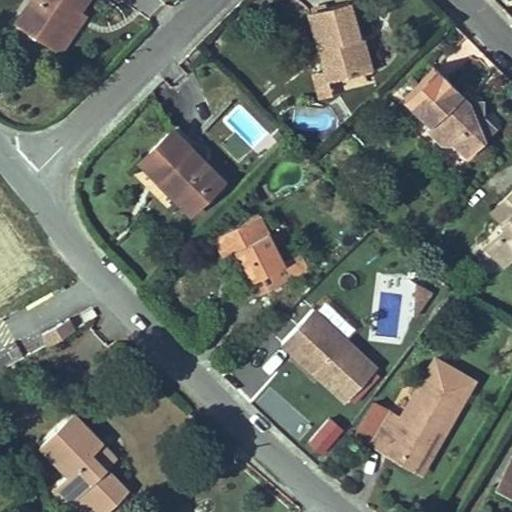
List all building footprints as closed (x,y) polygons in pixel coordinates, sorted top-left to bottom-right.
[(27,0),(12,24),(50,48),(70,17),(67,15),(72,7),(75,9),(80,0),(27,0)] [(348,1),(306,13),(322,66),(311,69),(318,95),(365,81),(362,69),(352,37),(358,35),(348,1)] [(70,17),(50,48),(57,52),(82,13),(75,9),(72,7),(67,15),(70,17)] [(352,37),(362,69),(373,66),(364,34),(358,35),(352,37)] [(434,68),(400,101),(426,127),(422,131),(438,148),(451,148),(465,162),(485,142),(469,101),(462,97),(445,80),(434,68)] [(283,98),(273,86),(256,101),(265,112),(283,98)] [(255,140),(265,127),(238,105),(228,117),(255,140)] [(222,180),(170,128),(141,157),(162,178),(157,183),(188,214),(222,180)] [(162,178),(141,157),(136,161),(157,183),(162,178)] [(511,193),(488,217),(499,228),(498,237),(487,247),(503,264),(511,256),(511,193)] [(261,215),(216,238),(229,265),(241,259),(251,279),(247,281),(255,298),(285,283),(278,269),(286,264),(261,215)] [(503,264),(487,247),(481,253),(497,270),(503,264)] [(417,316),(432,293),(412,282),(411,312),(417,316)] [(376,368),(313,308),(281,342),(312,371),(320,363),(325,368),(321,372),(348,397),(376,368)] [(45,339),(73,328),(69,317),(41,328),(45,339)] [(353,436),(402,462),(405,456),(418,463),(428,444),(436,448),(471,382),(431,360),(399,419),(371,403),(353,436)] [(320,363),(312,371),(343,402),(348,397),(321,372),(325,368),(320,363)] [(115,455),(71,410),(36,444),(64,472),(47,488),(70,511),(103,511),(126,490),(103,466),(115,455)] [(323,450),(343,423),(327,410),(306,437),(323,450)] [(405,456),(402,462),(422,473),(436,448),(428,444),(418,463),(405,456)] [(511,459),(510,458),(499,481),(511,487),(511,459)] [(511,487),(499,481),(495,488),(511,495),(511,487)]
